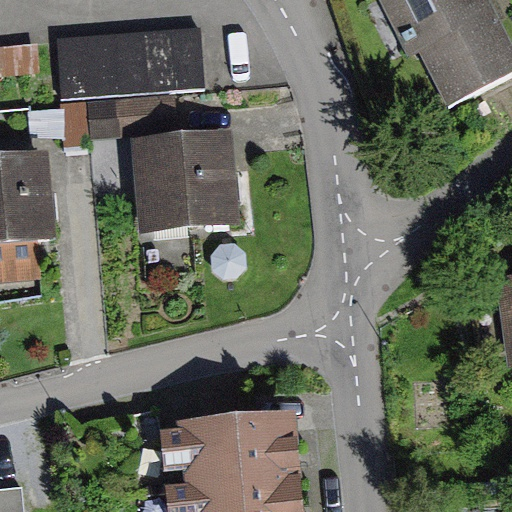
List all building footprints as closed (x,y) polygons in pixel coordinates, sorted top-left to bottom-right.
[(448,114),(511,82),(511,54),(485,0),(385,0),(379,3),(409,64),(420,58),(448,114)] [(242,145),(141,150),(145,241),(246,237),(242,145)] [(60,167),(0,169),(0,250),(64,247),(60,167)] [(509,376),(511,375),(511,284),(497,286),(509,376)] [(303,487),(297,425),(177,437),(184,499),(303,487)] [(305,511),(303,487),(184,499),(184,511),(305,511)] [(0,495),(0,511),(25,511),(23,493),(0,495)]
